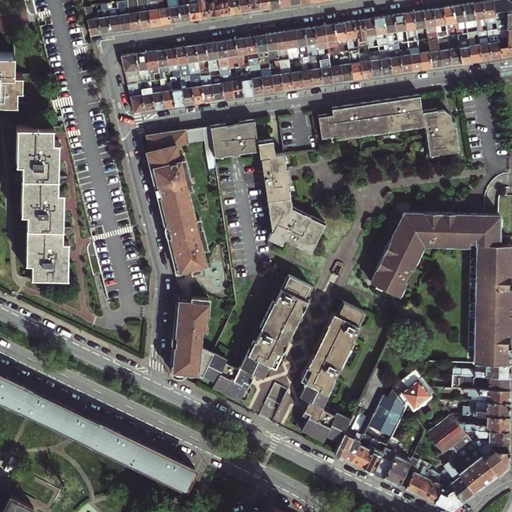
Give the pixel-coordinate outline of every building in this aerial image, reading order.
[(125,29),(131,29),(126,0),(121,0),(116,1),(117,7),(121,30),(125,29)] [(136,28),(141,27),(136,0),(126,0),(131,29),(136,28)] [(147,26),(151,26),(147,0),(136,0),(141,27),(147,26)] [(157,25),(161,24),(157,0),(147,0),(151,26),(157,25)] [(166,23),(171,23),(168,3),(163,3),(162,0),(157,0),(161,24),(166,23)] [(177,22),(181,21),(177,0),(167,0),(168,3),(171,23),(177,22)] [(187,20),(191,20),(187,0),(177,0),(181,21),(187,20)] [(196,19),(201,18),(197,0),(187,0),(191,20),(196,19)] [(207,17),(211,17),(208,0),(197,0),(201,18),(207,17)] [(216,16),(221,15),(218,0),(208,0),(211,17),(216,16)] [(227,14),(231,14),(228,0),(218,0),(221,15),(227,14)] [(237,13),(241,12),(238,0),(228,0),(231,14),(237,13)] [(247,11),(251,11),(249,0),(238,0),(241,12),(247,11)] [(256,10),(260,9),(259,0),(249,0),(251,11),(256,10)] [(265,8),(270,8),(269,0),(259,0),(260,9),(265,8)] [(473,2),(476,27),(477,31),(487,29),(483,0),(478,1),(473,2)] [(486,0),(483,0),(487,29),(497,28),(495,18),(492,0),(486,0)] [(492,0),(495,18),(507,18),(507,15),(504,15),(504,10),(507,10),(507,12),(511,11),(511,1),(509,0),(492,0)] [(115,31),(121,30),(117,7),(113,8),(112,2),(107,3),(111,32),(115,31)] [(463,4),(466,28),(476,27),(473,2),(469,3),(463,4)] [(106,32),(111,32),(107,3),(101,4),(102,9),(97,10),(98,17),(101,33),(106,32)] [(453,5),(456,28),(457,34),(467,32),(466,28),(463,4),(460,4),(453,5)] [(96,34),(101,33),(98,17),(95,17),(92,5),(84,6),(87,18),(91,35),(96,34)] [(443,6),(447,35),(451,35),(450,29),(456,28),(453,5),(449,6),(443,6)] [(433,8),(437,37),(447,35),(443,6),(440,7),(433,8)] [(423,10),(426,26),(427,38),(437,37),(433,8),(429,9),(423,10)] [(413,11),(418,40),(421,39),(421,36),(423,36),(421,26),(426,26),(423,10),(419,10),(413,11)] [(403,13),(406,29),(407,38),(414,37),(414,40),(418,40),(413,11),(409,12),(403,13)] [(511,11),(507,12),(507,15),(507,18),(495,18),(497,28),(511,28),(511,11)] [(398,43),(408,41),(407,38),(403,39),(401,29),(406,29),(403,13),(400,13),(393,14),(396,30),(398,43)] [(383,15),(388,44),(394,43),(392,31),(396,30),(393,14),(390,15),(383,15)] [(374,17),(378,46),(388,44),(383,15),(380,16),(374,17)] [(364,19),(368,45),(368,47),(378,46),(374,17),(369,18),(364,19)] [(354,20),(357,42),(358,47),(368,45),(364,19),(360,19),(354,20)] [(344,21),(347,44),(348,50),(358,49),(358,47),(354,47),(354,43),(357,42),(354,20),(349,21),(344,21)] [(341,45),(347,44),(344,21),(339,22),(334,23),(338,52),(342,51),(341,45)] [(324,24),(328,50),(329,53),(335,52),(338,52),(334,23),(330,24),(324,24)] [(314,26),(319,55),(325,54),(325,50),(328,50),(324,24),(320,25),(314,26)] [(304,28),(309,56),(319,55),(314,26),(311,27),(304,28)] [(294,29),(299,58),(309,56),(304,28),(299,28),(294,29)] [(498,37),(497,28),(487,29),(491,58),(498,57),(501,57),(498,37)] [(511,28),(497,28),(498,37),(508,37),(508,45),(511,45),(511,28)] [(284,30),(289,59),(295,58),(299,58),(294,29),(290,30),(284,30)] [(487,59),(491,58),(487,29),(477,31),(478,37),(481,60),(487,59)] [(275,32),(279,61),(289,59),(284,30),(281,31),(275,32)] [(264,33),(269,62),(279,61),(275,32),(271,33),(264,33)] [(254,35),(259,64),(269,62),(264,33),(260,34),(254,35)] [(459,63),(461,63),(458,40),(457,34),(451,35),(447,35),(448,38),(452,64),(459,63)] [(244,36),(249,65),(259,64),(254,35),(251,36),(244,36)] [(235,38),(239,67),(249,65),(244,36),(240,37),(235,38)] [(449,64),(452,64),(448,38),(443,38),(443,36),(437,37),(442,65),(449,64)] [(438,66),(442,65),(437,37),(427,38),(432,67),(438,66)] [(477,60),(481,60),(478,37),(468,38),(471,61),(477,60)] [(498,37),(501,57),(510,55),(511,55),(511,45),(508,45),(508,37),(498,37)] [(225,39),(229,68),(236,67),(239,67),(235,38),(230,39),(225,39)] [(429,68),(432,67),(427,38),(421,39),(418,40),(419,46),(422,69),(429,68)] [(467,62),(471,61),(468,38),(458,40),(461,63),(467,62)] [(215,41),(219,70),(229,68),(225,39),(220,40),(215,41)] [(418,69),(422,69),(419,46),(413,47),(412,40),(408,41),(409,48),(412,70),(418,69)] [(205,43),(207,59),(209,67),(209,71),(219,70),(215,41),(210,42),(205,43)] [(195,44),(199,73),(209,71),(209,67),(206,67),(204,59),(207,59),(205,43),(202,43),(195,44)] [(400,72),(402,71),(399,49),(398,43),(394,43),(388,44),(392,73),(400,72)] [(185,46),(189,74),(199,73),(195,44),(192,45),(185,46)] [(389,73),(392,73),(388,44),(378,46),(379,51),(382,74),(389,73)] [(175,47),(180,76),(189,74),(185,46),(181,46),(175,47)] [(165,49),(169,72),(172,71),(173,77),(175,77),(180,76),(175,47),(171,48),(165,49)] [(409,70),(412,70),(409,48),(399,49),(402,71),(409,70)] [(166,78),(165,72),(169,72),(165,49),(160,50),(155,50),(159,76),(160,79),(166,78)] [(359,78),(362,77),(359,55),(358,49),(348,50),(349,56),(353,79),(359,78)] [(151,51),(145,52),(150,81),(155,80),(154,74),(156,74),(157,77),(159,76),(155,50),(151,51)] [(0,102),(16,103),(16,88),(21,88),(22,73),(14,73),(14,52),(0,51),(0,102)] [(380,75),(382,74),(379,51),(369,52),(369,54),(373,76),(380,75)] [(141,52),(135,53),(140,82),(150,81),(145,52),(141,52)] [(339,81),(343,80),(339,58),(339,55),(338,52),(335,52),(335,55),(333,55),(334,59),(330,60),(333,82),(339,81)] [(129,54),(121,56),(128,84),(140,82),(135,53),(129,54)] [(330,82),(333,82),(330,60),(329,53),(325,54),(319,55),(323,83),(330,82)] [(369,77),(373,76),(369,54),(359,55),(362,77),(369,77)] [(319,84),(323,83),(319,55),(309,56),(313,85),(319,84)] [(311,85),(313,85),(309,56),(299,58),(303,86),(311,85)] [(349,79),(353,79),(349,56),(339,58),(343,80),(349,79)] [(299,87),(303,86),(299,58),(295,58),(296,65),(290,66),(293,88),(299,87)] [(289,88),(293,88),(290,66),(289,59),(279,61),(283,89),(289,88)] [(280,90),(283,89),(279,61),(269,62),(270,68),(273,91),(280,90)] [(260,93),(263,92),(260,69),(259,64),(249,65),(253,94),(260,93)] [(250,94),(253,94),(249,65),(243,66),(239,67),(243,95),(250,94)] [(241,96),(243,95),(239,67),(236,67),(237,73),(230,74),(233,97),(241,96)] [(229,97),(233,97),(230,74),(229,68),(219,70),(224,98),(229,97)] [(270,91),(273,91),(270,68),(260,69),(263,92),(270,91)] [(220,99),(224,98),(219,70),(209,71),(214,100),(220,99)] [(210,100),(214,100),(209,71),(199,73),(204,101),(210,100)] [(200,102),(204,101),(199,73),(189,74),(194,103),(200,102)] [(191,103),(194,103),(189,74),(180,76),(181,81),(184,104),(191,103)] [(179,105),(184,104),(181,81),(176,82),(175,77),(173,77),(170,77),(170,83),(174,106),(179,105)] [(170,106),(174,106),(170,83),(167,83),(166,78),(160,79),(161,85),(164,107),(170,106)] [(151,109),(154,109),(151,87),(150,81),(140,82),(144,110),(151,109)] [(141,111),(144,110),(140,82),(128,84),(134,112),(141,111)] [(161,108),(164,107),(161,85),(151,87),(154,109),(161,108)] [(328,113),(320,114),(324,137),(338,135),(339,138),(426,124),(430,153),(462,148),(457,118),(453,119),(452,112),(446,108),(443,108),(439,109),(439,106),(424,108),(421,92),(395,96),(371,100),(336,106),(334,106),(335,113),(330,114),(328,113)] [(214,125),(210,126),(215,158),(259,150),(262,171),(258,171),(260,186),(264,186),(271,231),(268,237),(282,244),(284,239),(297,246),(297,245),(310,251),(325,222),(292,206),(290,196),(288,182),(291,181),(289,166),(286,167),(284,152),(275,154),(274,149),(273,138),(258,141),(255,119),(246,120),(214,125)] [(31,264),(31,278),(67,278),(67,241),(62,241),(62,191),(56,191),(57,140),(52,141),(52,126),(16,125),(16,162),(21,162),(21,213),(26,213),(26,263),(31,264)] [(215,158),(210,126),(202,127),(204,141),(208,170),(216,169),(215,158)] [(204,141),(202,127),(150,135),(149,137),(148,138),(148,140),(148,141),(152,158),(147,159),(151,176),(157,175),(158,180),(158,181),(157,181),(157,182),(156,182),(155,184),(154,185),(154,186),(154,188),(166,237),(168,239),(169,241),(171,242),(172,242),(174,242),(174,245),(175,248),(169,249),(173,266),(179,264),(180,271),(191,269),(192,272),(199,270),(199,267),(206,265),(202,249),(207,248),(200,219),(195,220),(187,189),(192,188),(185,159),(180,160),(177,146),(187,143),(204,141)] [(370,280),(399,295),(406,280),(404,279),(410,268),(412,269),(425,242),(439,242),(439,244),(471,245),(471,241),(476,241),(476,243),(478,243),(474,362),(476,362),(510,363),(511,347),(508,347),(508,334),(511,334),(511,313),(511,288),(510,288),(510,275),(511,274),(511,244),(506,244),(506,236),(500,236),(500,230),(501,218),(501,214),(411,211),(411,213),(405,213),(370,280)] [(201,345),(202,327),(207,327),(209,297),(192,295),(192,299),(180,298),(180,304),(174,304),(173,316),(172,322),(179,322),(178,328),(176,328),(173,331),(171,334),(171,341),(172,345),(171,369),(171,371),(172,372),(173,374),(175,376),(178,376),(180,376),(183,375),(185,374),(186,373),(187,371),(197,371),(215,380),(212,386),(241,400),(251,378),(254,373),(262,377),(267,367),(271,367),(271,365),(276,367),(281,355),(302,314),(309,300),(305,298),(311,285),(289,274),(282,286),(278,285),(271,299),(273,300),(261,325),(259,324),(252,338),(254,339),(241,365),(240,365),(240,364),(227,357),(226,358),(201,345)] [(327,434),(340,440),(351,418),(337,412),(338,411),(324,405),(324,406),(323,405),(336,378),(338,379),(344,366),(342,365),(355,339),(357,339),(363,326),(359,324),(366,311),(343,300),(337,313),(333,311),(326,324),(307,364),(300,378),(305,381),(304,382),(305,385),(300,395),(309,399),(307,404),(296,426),(325,440),(327,434)] [(453,374),(510,375),(510,370),(510,363),(476,362),(475,368),(453,368),(453,374)] [(376,365),(351,418),(340,440),(335,452),(343,456),(350,460),(358,442),(361,436),(388,381),(376,365)] [(401,391),(414,407),(431,394),(430,393),(434,391),(417,370),(415,372),(416,374),(404,383),(407,387),(401,391)] [(0,373),(0,398),(184,488),(193,467),(127,435),(97,421),(65,405),(35,391),(5,376),(0,373)] [(463,387),(510,388),(510,382),(510,375),(453,374),(452,374),(451,387),(463,387)] [(405,403),(388,381),(361,436),(364,437),(366,433),(386,442),(405,403)] [(471,399),(510,400),(509,394),(510,388),(463,387),(462,390),(467,390),(467,393),(469,395),(471,395),(471,399)] [(474,414),(509,414),(509,406),(510,400),(470,399),(470,405),(462,405),(462,408),(459,408),(459,413),(474,414)] [(439,447),(473,491),(478,487),(482,484),(467,464),(466,463),(465,461),(463,447),(463,443),(471,438),(467,433),(462,427),(458,421),(451,412),(427,431),(439,447)] [(473,427),(509,428),(509,420),(509,414),(474,414),(474,419),(472,419),(472,420),(467,420),(466,421),(458,421),(462,427),(473,427)] [(490,440),(508,440),(509,434),(509,428),(473,427),(474,428),(483,440),(490,440)] [(471,438),(497,472),(503,468),(508,464),(508,452),(508,440),(490,440),(490,443),(491,443),(492,444),(490,446),(489,445),(486,445),(483,440),(474,428),(467,433),(471,438)] [(467,464),(482,484),(489,479),(497,472),(471,438),(463,443),(463,447),(465,445),(475,458),(467,464)] [(358,442),(350,460),(353,461),(360,464),(372,470),(382,450),(368,443),(366,446),(358,442)] [(400,443),(384,476),(391,479),(399,483),(410,460),(400,455),(405,445),(400,443)] [(382,450),(372,470),(377,472),(381,474),(388,459),(390,449),(384,446),(382,450)] [(451,487),(461,500),(466,496),(473,491),(439,447),(434,451),(443,461),(442,462),(448,470),(442,475),(445,480),(448,482),(451,487)] [(412,456),(410,460),(399,483),(402,485),(405,486),(419,459),(412,456)] [(420,458),(419,459),(405,486),(412,489),(416,491),(426,471),(429,465),(430,466),(431,464),(420,458)] [(431,473),(426,471),(416,491),(420,493),(426,496),(434,480),(429,478),(431,473)] [(437,472),(434,480),(426,496),(431,499),(435,501),(442,487),(444,483),(445,480),(442,475),(437,472)] [(448,490),(442,487),(435,501),(451,508),(455,504),(461,500),(451,487),(448,490)] [(28,511),(31,506),(11,496),(2,511),(1,511),(28,511)]
